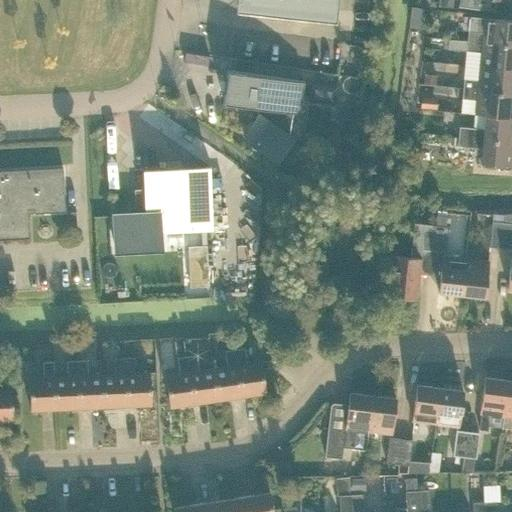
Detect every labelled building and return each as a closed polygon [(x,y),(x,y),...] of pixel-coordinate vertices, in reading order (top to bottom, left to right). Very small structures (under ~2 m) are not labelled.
[(245,0),(244,7),(243,9),(333,21),(333,18),(332,18),(334,0),(245,0)] [(494,12),(495,0),(500,0),(507,1),(507,0),(459,0),(458,7),(466,8),(494,12)] [(421,20),(423,9),(410,8),(409,19),(421,20)] [(511,20),(483,18),(469,17),(467,41),(511,45),(511,20)] [(479,66),(511,69),(511,61),(511,45),(467,41),(467,42),(447,40),(446,49),(480,52),(479,66)] [(463,79),(462,89),(509,93),(511,69),(479,66),(477,81),(463,79)] [(313,89),(336,91),(338,70),(315,68),(313,89)] [(222,103),(262,109),(290,113),(299,115),(304,82),(227,71),(222,103)] [(436,76),(423,75),(422,84),(435,85),(436,76)] [(476,100),(474,115),(484,116),(484,115),(511,118),(511,100),(508,101),(509,93),(462,89),(461,99),(476,100)] [(437,99),(420,97),(419,109),(436,111),(437,99)] [(275,160),(280,153),(284,153),(285,145),(290,137),(287,134),(290,113),(262,109),(261,117),(259,116),(243,139),(252,145),(252,149),(260,150),(275,160)] [(340,111),(338,126),(354,129),(357,113),(340,111)] [(458,127),(458,137),(472,138),(482,139),(511,141),(511,118),(484,115),(484,116),(483,129),(458,127)] [(482,139),(472,138),(458,137),(457,147),(482,149),(480,161),(480,163),(480,164),(511,166),(511,141),(482,139)] [(136,214),(113,215),(114,250),(159,248),(158,233),(211,230),(208,166),(142,170),(143,190),(134,190),(136,214)] [(62,168),(0,171),(0,240),(28,239),(27,214),(64,212),(62,168)] [(491,221),(488,247),(500,249),(504,215),(492,214),(491,221)] [(511,215),(504,215),(500,249),(511,250),(511,242),(511,215)] [(442,257),(443,253),(445,227),(446,217),(436,216),(435,226),(434,226),(430,260),(441,262),(439,277),(438,292),(460,295),(464,259),(442,257)] [(387,296),(415,299),(418,275),(420,259),(430,260),(434,226),(426,225),(427,220),(414,219),(410,258),(391,256),(389,275),(379,274),(377,277),(376,289),(380,293),(388,294),(387,296)] [(487,261),(464,259),(460,295),(484,297),(487,261)] [(174,343),(175,354),(184,353),(183,342),(174,343)] [(246,364),(244,348),(234,349),(241,397),(265,393),(260,361),(246,364)] [(241,397),(234,349),(224,351),(226,367),(212,369),(217,401),(241,397)] [(116,351),(116,359),(114,359),(114,375),(101,375),(102,408),(126,407),(124,358),(123,351),(116,351)] [(135,374),(134,358),(132,358),(131,351),(124,351),(124,358),(126,407),(151,405),(149,373),(135,374)] [(199,371),(196,355),(186,357),(194,404),(217,401),(212,369),(199,371)] [(194,404),(186,357),(176,358),(178,374),(164,376),(169,408),(194,404)] [(102,408),(101,375),(87,376),(86,360),(76,361),(78,409),(102,408)] [(53,377),(53,361),(42,362),(42,378),(28,379),(30,411),(54,410),(53,377)] [(78,409),(76,361),(66,361),(66,377),(53,377),(54,410),(78,409)] [(502,416),(507,381),(484,377),(479,413),(480,415),(478,430),(487,431),(488,419),(491,415),(502,416)] [(511,381),(507,381),(502,416),(501,428),(511,429),(511,428),(511,381)] [(412,421),(434,424),(439,388),(416,385),(412,421)] [(439,388),(434,424),(458,427),(462,391),(439,388)] [(0,421),(12,421),(11,389),(0,389),(0,421)] [(367,431),(368,431),(372,396),(349,393),(347,406),(344,434),(327,432),(324,457),(329,457),(341,459),(342,449),(365,451),(367,431)] [(372,396),(368,431),(390,434),(394,398),(372,396)] [(462,473),(467,432),(455,430),(452,456),(462,457),(461,473),(462,473)] [(478,433),(467,432),(462,473),(471,472),(473,459),(475,459),(478,433)] [(385,463),(397,465),(400,439),(388,438),(385,463)] [(408,466),(411,440),(400,439),(397,465),(398,465),(397,474),(408,474),(408,466)] [(438,473),(440,454),(431,453),(428,473),(438,473)] [(364,491),(364,478),(350,479),(351,492),(364,491)] [(417,511),(416,491),(415,478),(404,479),(404,491),(406,509),(396,509),(395,511),(417,511)] [(416,491),(417,511),(429,511),(428,490),(416,491)] [(271,511),(269,493),(244,497),(246,511),(271,511)] [(362,511),(362,494),(350,495),(351,511),(362,511)] [(351,511),(350,495),(338,496),(339,511),(351,511)] [(246,511),(244,497),(221,501),(222,511),(246,511)] [(222,511),(221,501),(197,504),(198,511),(222,511)] [(495,511),(495,501),(483,502),(483,511),(495,511)] [(483,511),(483,502),(472,503),(472,511),(483,511)]
